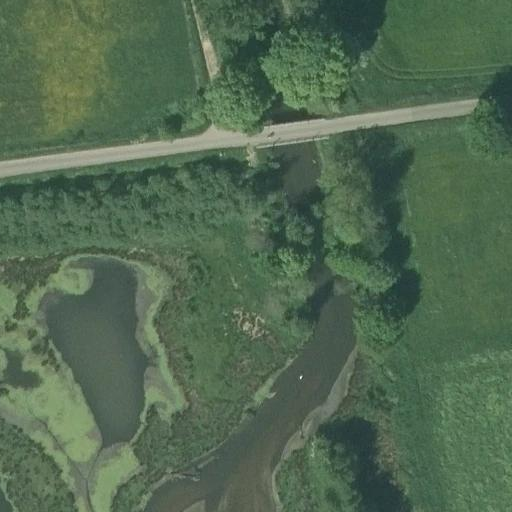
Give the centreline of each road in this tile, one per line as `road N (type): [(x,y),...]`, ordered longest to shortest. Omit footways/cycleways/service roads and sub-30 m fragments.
road 1 (residential): [(0,170),(511,102)]
road 2 (track): [(230,139),(195,0)]
